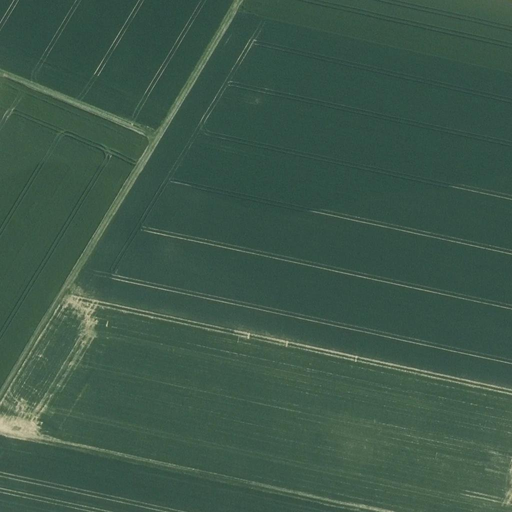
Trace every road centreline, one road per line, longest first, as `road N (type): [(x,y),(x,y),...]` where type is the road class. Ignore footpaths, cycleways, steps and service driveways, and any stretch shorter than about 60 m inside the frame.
road 1 (track): [(0,396),(158,132)]
road 2 (track): [(0,71),(158,132)]
road 3 (track): [(158,132),(237,0)]
